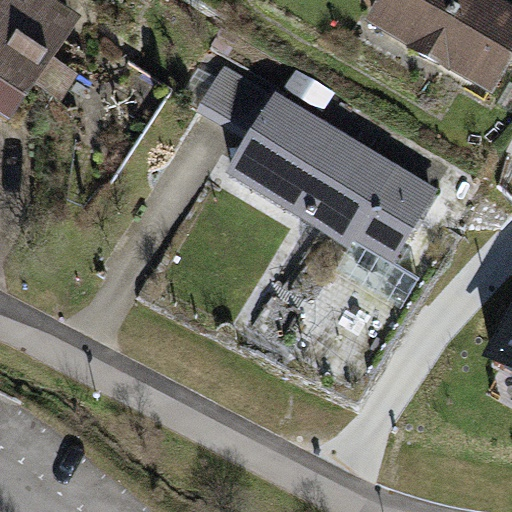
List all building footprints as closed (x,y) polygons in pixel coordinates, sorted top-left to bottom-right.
[(72,22),(37,0),(0,0),(0,112),(9,118),(72,22)] [(511,56),(511,19),(479,0),(387,0),(375,22),(491,91),(511,56)] [(391,172),(277,104),(233,177),(348,245),(352,237),(392,260),(432,194),(392,170),(391,172)] [(462,272),(499,279),(505,244),(468,238),(462,272)] [(511,314),(483,368),(511,382),(511,314)]
